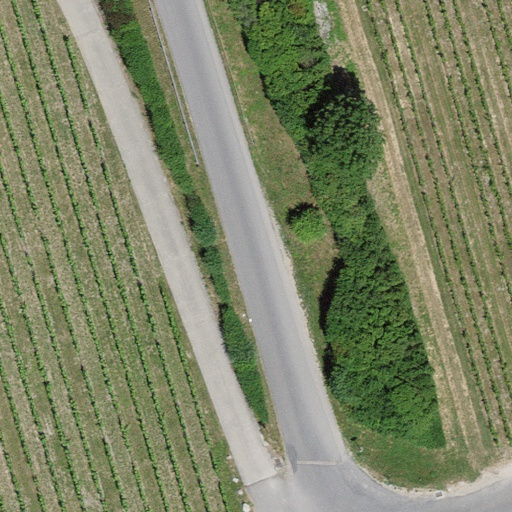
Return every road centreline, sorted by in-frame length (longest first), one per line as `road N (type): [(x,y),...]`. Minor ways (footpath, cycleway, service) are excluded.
road 1 (unclassified): [(179,0),(341,511),(480,511),(511,497)]
road 2 (track): [(78,0),(274,511)]
